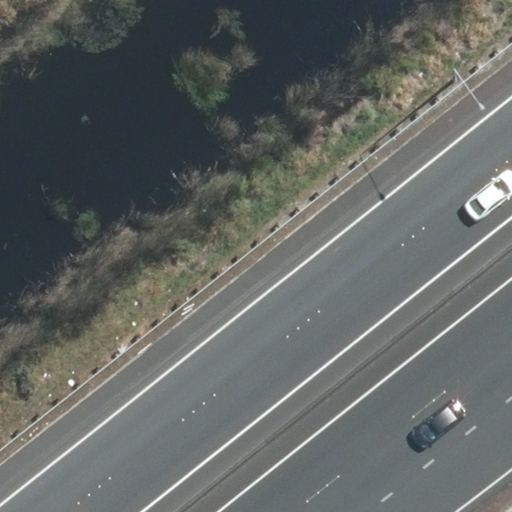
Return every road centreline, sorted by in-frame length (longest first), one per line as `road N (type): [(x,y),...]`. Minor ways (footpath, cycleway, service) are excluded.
road 1 (motorway): [(60,511),(511,144)]
road 2 (motorway): [(511,380),(351,511)]
road 3 (motorway): [(511,438),(411,511)]
